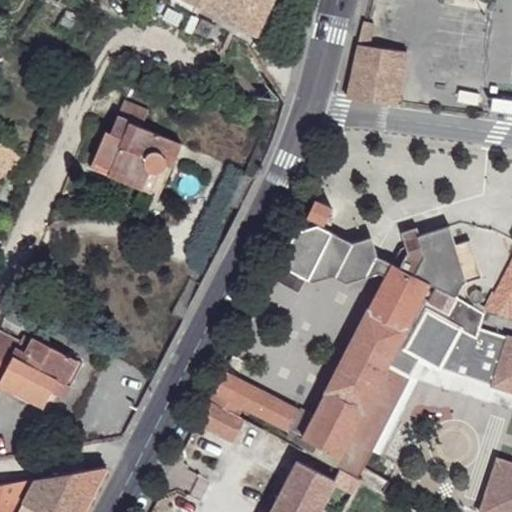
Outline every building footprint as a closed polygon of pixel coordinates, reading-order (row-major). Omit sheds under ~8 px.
[(199,0),(196,7),(254,37),(272,0),(199,0)] [(376,21),(365,20),(359,45),(370,47),(376,21)] [(359,45),(354,70),(402,77),(405,52),(370,47),(359,45)] [(354,70),(348,101),(397,108),(402,77),(354,70)] [(129,99),(121,114),(145,124),(152,110),(129,99)] [(109,129),(93,165),(111,174),(114,166),(147,182),(153,169),(160,170),(163,169),(165,167),(169,162),(180,141),(145,124),(121,114),(113,130),(109,129)] [(0,183),(25,159),(1,136),(0,136),(0,183)] [(227,211),(239,218),(254,187),(242,181),(227,211)] [(311,219),(326,229),(336,212),(317,204),(311,219)] [(304,222),(279,269),(319,289),(331,283),(347,291),(371,281),(384,287),(394,269),(325,233),(304,222)] [(399,259),(394,269),(430,287),(438,291),(447,295),(461,289),(474,264),(466,245),(453,250),(447,237),(420,249),(416,243),(401,248),(405,256),(399,259)] [(511,257),(505,270),(488,306),(511,317),(511,315),(511,257)] [(474,264),(461,289),(480,281),(474,264)] [(309,432),(305,442),(340,461),(390,366),(430,287),(394,269),(384,287),(371,312),(368,313),(327,396),(329,397),(309,432)] [(416,316),(447,327),(461,302),(455,299),(450,309),(434,300),(438,291),(430,287),(416,316)] [(450,309),(455,299),(447,295),(438,291),(434,300),(450,309)] [(16,300),(9,317),(26,326),(34,310),(16,300)] [(511,511),(511,338),(477,327),(484,314),(483,313),(461,302),(447,327),(462,332),(451,372),(511,391),(511,464),(495,459),(479,511),(511,511)] [(447,327),(416,316),(399,349),(422,362),(414,377),(419,379),(447,327)] [(462,332),(447,327),(419,379),(511,405),(511,391),(451,372),(462,332)] [(2,331),(0,336),(0,387),(2,384),(0,383),(0,379),(17,347),(26,353),(34,339),(25,335),(21,340),(2,331)] [(17,347),(0,379),(0,383),(2,384),(43,407),(53,388),(56,382),(63,385),(79,355),(37,333),(34,339),(26,353),(17,347)] [(390,366),(414,377),(422,362),(399,349),(390,366)] [(56,382),(53,388),(65,395),(84,359),(79,355),(63,385),(56,382)] [(340,461),(337,469),(340,472),(359,481),(366,470),(414,377),(390,366),(340,461)] [(226,372),(210,405),(240,419),(245,410),(289,433),(295,424),(299,415),(226,372)] [(210,405),(201,423),(255,453),(266,433),(240,419),(210,405)] [(295,424),(289,433),(305,442),(309,432),(295,424)] [(300,464),(273,511),(322,511),(331,497),(351,508),(363,484),(359,481),(340,472),(335,482),(300,464)] [(0,511),(85,511),(107,469),(0,484),(0,511)] [(366,470),(359,481),(363,484),(369,472),(366,470)] [(369,472),(363,484),(384,495),(390,484),(369,472)]
